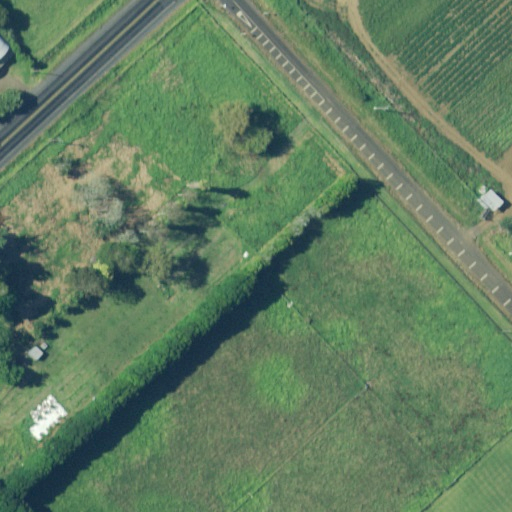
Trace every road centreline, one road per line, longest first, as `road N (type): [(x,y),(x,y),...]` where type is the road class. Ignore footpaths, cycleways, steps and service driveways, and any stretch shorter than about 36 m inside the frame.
road 1 (unclassified): [(232,0),(511,295)]
road 2 (secondary): [(156,0),(0,145)]
